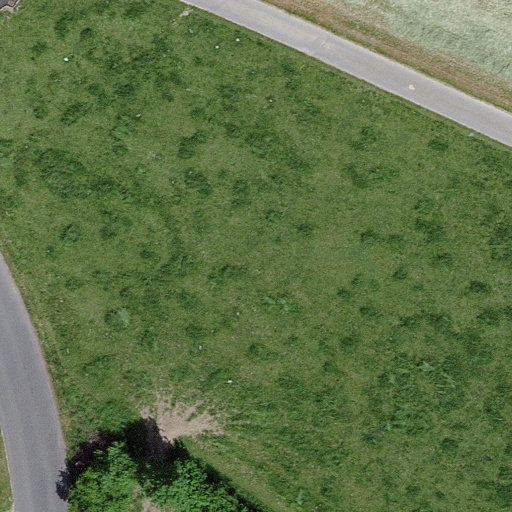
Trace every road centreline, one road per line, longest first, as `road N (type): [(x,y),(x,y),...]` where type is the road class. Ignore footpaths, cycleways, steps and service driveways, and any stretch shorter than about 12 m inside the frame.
road 1 (unclassified): [(511,127),(242,0)]
road 2 (tertiary): [(67,511),(62,425),(0,267)]
